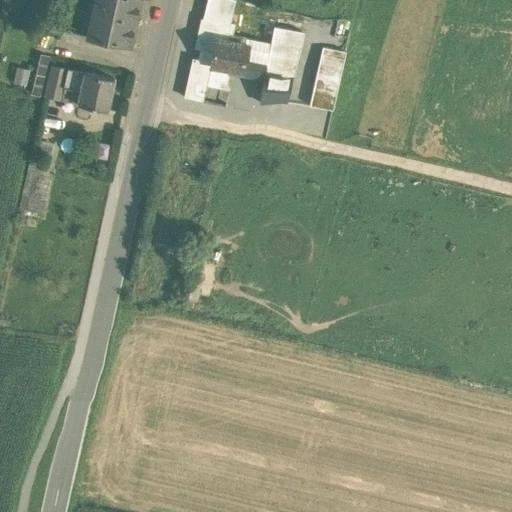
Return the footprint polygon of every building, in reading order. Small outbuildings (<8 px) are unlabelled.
[(136,0),(93,0),(86,31),(128,41),(136,0)] [(225,29),(232,0),(203,0),(195,37),(199,44),(211,46),(214,27),(225,29)] [(272,18),(263,66),(291,71),(300,23),(272,18)] [(225,29),(214,27),(211,46),(208,59),(226,62),(226,67),(240,69),(243,53),(246,33),(225,29)] [(322,43),(308,103),(331,108),(345,48),(322,43)] [(200,46),(199,50),(198,52),(197,55),(192,54),(183,91),(184,91),(200,94),(207,59),(208,59),(211,46),(199,44),(200,46)] [(264,57),(243,53),(240,69),(261,73),(264,57)] [(112,73),(83,66),(83,67),(66,63),(62,80),(79,84),(76,98),(105,104),(112,73)] [(291,71),(263,66),(258,94),(287,99),(291,71)] [(79,84),(62,80),(59,94),(76,98),(79,84)] [(25,156),(15,201),(41,207),(51,162),(25,156)]
